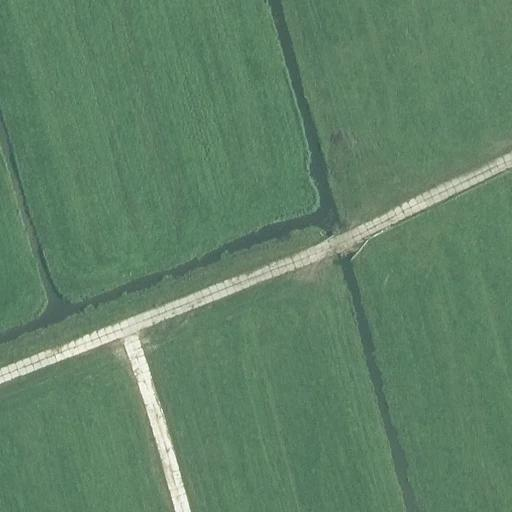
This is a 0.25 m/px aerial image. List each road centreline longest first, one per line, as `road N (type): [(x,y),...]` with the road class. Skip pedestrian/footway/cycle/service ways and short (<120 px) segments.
road 1 (track): [(0,375),(333,247),(424,203)]
road 2 (track): [(180,511),(124,327)]
road 3 (track): [(424,203),(360,166),(299,173)]
